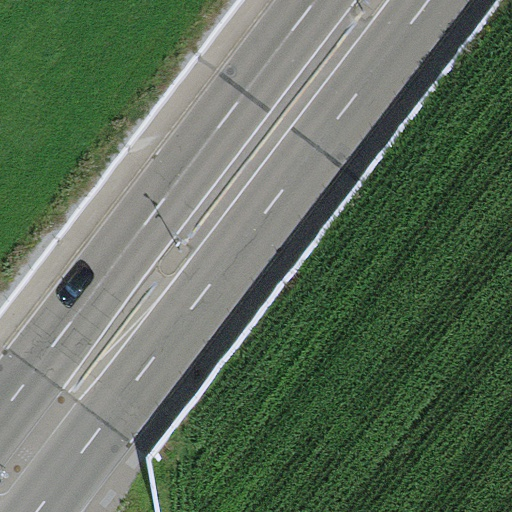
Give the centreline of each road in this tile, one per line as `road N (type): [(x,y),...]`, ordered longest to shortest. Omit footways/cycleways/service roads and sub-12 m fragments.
road 1 (secondary): [(33,511),(424,0)]
road 2 (secondary): [(314,0),(0,404)]
